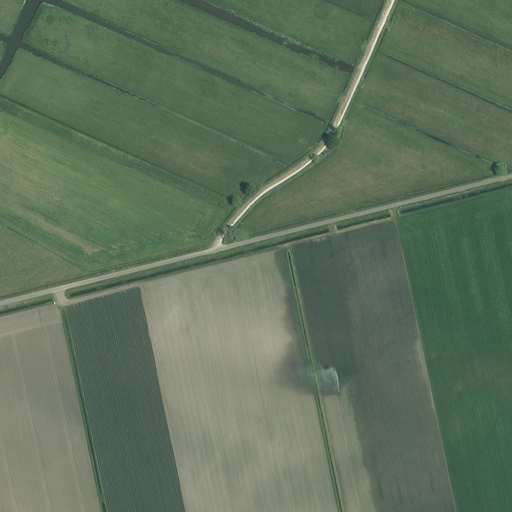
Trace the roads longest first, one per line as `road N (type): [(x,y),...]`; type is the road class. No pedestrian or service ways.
road 1 (unclassified): [(0,303),(511,176)]
road 2 (track): [(389,0),(327,137),(259,189),(210,251)]
